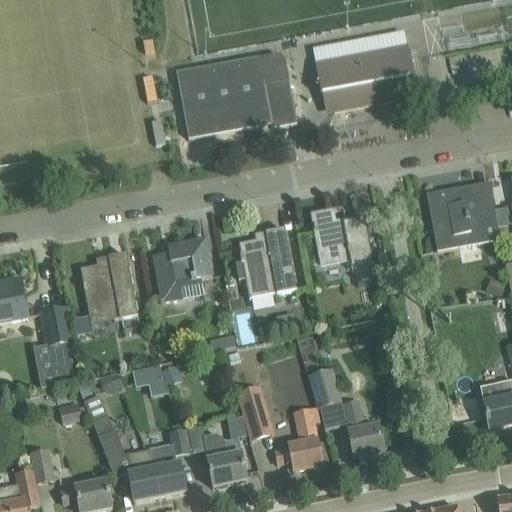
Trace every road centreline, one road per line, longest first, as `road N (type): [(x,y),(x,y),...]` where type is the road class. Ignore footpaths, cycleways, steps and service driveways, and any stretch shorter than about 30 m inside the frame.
road 1 (residential): [(0,232),(511,137)]
road 2 (residential): [(316,511),(511,475)]
